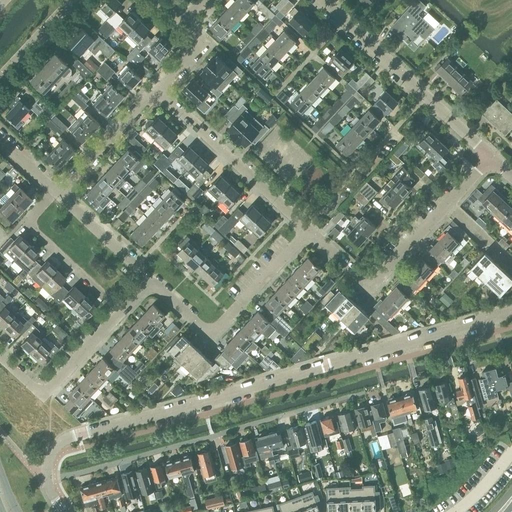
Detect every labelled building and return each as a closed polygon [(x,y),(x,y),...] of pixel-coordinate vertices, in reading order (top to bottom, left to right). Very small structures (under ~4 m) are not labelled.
[(123,4),(120,1),(118,0),(107,0),(101,7),(107,13),(105,14),(109,18),(123,4)] [(236,0),(235,2),(247,13),(256,3),(252,0),(236,0)] [(280,11),(289,1),(288,0),(281,0),(275,7),(280,11)] [(419,0),(416,0),(391,28),(399,36),(404,31),(413,39),(408,44),(415,50),(418,46),(412,41),(419,33),(425,39),(434,29),(418,14),(425,6),(419,0)] [(276,15),(281,20),(294,6),(289,1),(280,11),(276,15)] [(247,13),(235,2),(226,11),(238,22),(247,13)] [(259,8),(271,19),(275,14),(263,3),(259,7),(259,8)] [(290,22),(304,34),(314,23),(300,10),(299,12),(295,7),(290,13),(295,17),(290,22)] [(219,19),(231,30),(238,22),(226,11),(219,19)] [(128,35),(141,21),(137,17),(138,16),(133,12),(132,13),(131,12),(120,25),(125,30),(124,32),(128,35)] [(284,22),(281,20),(276,15),(272,19),(273,20),(265,29),(269,33),(278,24),(280,27),(284,22)] [(231,30),(219,19),(211,28),(222,39),(231,30)] [(102,34),(111,25),(107,21),(98,30),(102,34)] [(141,21),(128,35),(132,39),(134,38),(139,43),(151,31),(150,30),(151,29),(147,25),(146,26),(141,21)] [(250,32),(254,36),(263,27),(258,23),(250,32)] [(111,25),(102,34),(107,38),(115,29),(111,25)] [(67,43),(80,55),(81,55),(80,54),(87,47),(95,54),(100,49),(109,57),(115,50),(101,38),(101,39),(102,38),(104,40),(100,44),(82,28),(67,43)] [(256,38),(261,42),(269,33),(265,29),(256,38)] [(276,40),(288,50),(297,41),(285,30),(276,40)] [(242,40),(247,45),(254,36),(250,32),(242,40)] [(156,56),(160,60),(172,48),(162,38),(149,52),(154,57),(156,56)] [(249,46),(253,50),(261,42),(256,38),(249,46)] [(268,49),(279,60),(288,50),(276,40),(268,49)] [(253,50),(249,46),(240,55),(245,59),(253,50)] [(126,57),(131,62),(140,52),(135,48),(126,57)] [(260,57),(272,68),(279,60),(268,49),(260,57)] [(341,49),(328,64),(341,76),(347,69),(348,71),(355,64),(352,62),(354,60),(341,49)] [(44,92),(59,76),(60,77),(72,76),(71,65),(68,66),(56,55),(32,81),(44,92)] [(214,58),(209,64),(229,83),(237,74),(239,76),(243,71),(229,58),(225,63),(218,56),(215,59),(214,58)] [(260,57),(252,66),(266,79),(271,73),(269,71),(272,68),(260,57)] [(78,59),(73,64),(88,79),(93,74),(78,59)] [(437,71),(451,84),(461,94),(472,82),(448,59),(437,71)] [(135,66),(146,75),(150,71),(140,61),(135,66)] [(94,63),(89,68),(93,72),(98,67),(94,63)] [(101,67),(111,76),(115,72),(105,63),(101,67)] [(221,91),(229,83),(209,64),(203,69),(204,70),(201,73),(209,80),(205,85),(219,97),(223,93),(221,91)] [(125,71),(120,76),(132,88),(133,87),(134,88),(138,84),(137,83),(141,78),(127,65),(123,69),(125,71)] [(111,76),(101,67),(98,70),(108,80),(111,76)] [(324,67),(320,72),(315,77),(327,87),(336,78),(324,67)] [(361,86),(370,76),(366,72),(356,82),(361,86)] [(370,76),(361,86),(365,90),(375,80),(370,76)] [(307,85),(319,96),(327,87),(315,77),(307,85)] [(196,105),(205,113),(211,106),(205,101),(211,95),(194,79),(184,90),(197,103),(196,105)] [(347,90),(339,98),(344,103),(356,90),(347,82),(343,86),(347,90)] [(102,91),(116,105),(120,100),(121,101),(125,97),(124,96),(125,95),(112,83),(107,89),(105,88),(102,91)] [(299,94),(311,105),(319,96),(307,85),(299,94)] [(273,99),(261,88),(257,93),(268,103),(273,99)] [(76,93),(86,102),(90,98),(80,89),(76,93)] [(116,105),(102,91),(98,96),(99,97),(94,103),(107,115),(108,114),(109,115),(113,110),(112,109),(116,105)] [(386,91),(372,106),(384,117),(398,102),(386,91)] [(357,92),(346,104),(350,109),(356,103),(358,105),(364,98),(357,92)] [(64,106),(68,111),(76,102),(84,109),(88,105),(86,103),(86,102),(76,93),(72,97),(72,98),(64,106)] [(311,105),(299,94),(291,103),(303,114),(311,105)] [(14,106),(6,115),(11,119),(9,121),(18,129),(25,122),(21,119),(30,110),(20,101),(22,99),(18,96),(11,103),(14,106)] [(52,118),(56,113),(40,98),(35,103),(52,118)] [(339,98),(331,107),(336,112),(344,103),(339,98)] [(238,110),(244,104),(239,100),(234,106),(238,110)] [(511,114),(497,100),(483,115),(501,132),(506,127),(510,131),(511,127),(511,114)] [(236,139),(255,118),(247,110),(248,109),(244,104),(238,110),(229,120),(234,124),(228,130),(231,133),(230,134),(236,139)] [(346,104),(337,113),(342,118),(350,109),(346,104)] [(238,110),(234,106),(225,116),(229,120),(238,110)] [(323,116),(327,120),(334,113),(330,109),(323,116)] [(360,119),(372,130),(381,120),(369,109),(360,119)] [(77,119),(92,133),(101,123),(86,110),(77,119)] [(52,120),(61,128),(64,131),(68,127),(55,115),(52,120)] [(330,122),(334,127),(341,119),(337,115),(330,122)] [(327,120),(323,116),(315,125),(320,129),(327,120)] [(155,140),(169,125),(161,117),(160,118),(159,117),(155,121),(153,120),(149,120),(146,123),(146,127),(148,129),(147,129),(147,130),(146,131),(155,140)] [(255,118),(236,139),(241,144),(242,143),(245,146),(251,140),(255,144),(270,129),(265,125),(264,126),(255,118)] [(92,133),(77,119),(69,128),(84,142),(92,133)] [(352,128),(364,139),(372,130),(360,119),(352,128)] [(61,128),(52,120),(47,124),(56,133),(61,128)] [(334,127),(330,122),(322,131),(326,135),(334,127)] [(169,125),(155,140),(165,149),(167,148),(178,135),(178,134),(179,133),(169,125)] [(344,136),(356,147),(364,139),(352,128),(344,136)] [(428,151),(439,140),(430,131),(419,142),(428,151)] [(39,133),(31,142),(35,146),(44,137),(39,133)] [(56,148),(68,159),(76,150),(60,135),(57,139),(61,142),(56,148)] [(356,147),(344,136),(336,145),(348,156),(356,147)] [(138,140),(133,144),(143,153),(147,149),(138,140)] [(439,140),(428,151),(425,154),(434,163),(433,164),(441,172),(451,161),(443,154),(448,148),(439,140)] [(393,153),(398,157),(408,146),(403,142),(393,153)] [(187,170),(201,154),(192,146),(191,147),(190,146),(178,159),(179,159),(177,161),(187,170)] [(68,159),(56,148),(51,153),(47,150),(44,154),(59,168),(68,159)] [(129,149),(120,158),(132,169),(143,157),(135,150),(133,153),(129,149)] [(393,153),(389,158),(397,165),(400,165),(403,161),(398,157),(393,153)] [(159,168),(168,158),(164,154),(155,164),(159,168)] [(201,154),(187,170),(196,179),(198,177),(210,165),(209,164),(210,163),(201,154)] [(112,167),(123,178),(132,169),(120,158),(120,159),(112,167)] [(168,158),(159,168),(163,172),(172,162),(168,158)] [(416,165),(411,169),(421,178),(425,174),(416,165)] [(388,183),(403,197),(412,188),(409,185),(414,179),(409,175),(409,172),(403,166),(396,173),(400,178),(395,183),(391,179),(388,183)] [(103,176),(115,187),(120,182),(123,178),(112,167),(103,176)] [(143,179),(147,184),(156,174),(151,170),(143,179)] [(218,199),(232,184),(223,175),(222,177),(221,176),(210,188),(208,190),(218,199)] [(95,185),(107,196),(115,187),(103,176),(95,185)] [(149,185),(153,190),(162,180),(158,176),(149,185)] [(134,188),(139,193),(147,184),(143,179),(134,188)] [(358,192),(368,201),(373,197),(377,191),(367,182),(358,192)] [(9,198),(21,211),(32,199),(19,187),(15,183),(10,188),(15,192),(9,198)] [(190,197),(200,187),(195,183),(186,193),(190,197)] [(403,197),(388,183),(384,187),(388,191),(380,200),(388,207),(391,204),(394,207),(403,197)] [(232,184),(218,199),(230,210),(237,203),(235,201),(241,194),(240,193),(241,192),(232,184)] [(491,211),(503,199),(496,192),(498,190),(491,184),(478,198),(491,211)] [(107,196),(95,185),(87,194),(99,204),(107,196)] [(153,190),(149,185),(140,194),(145,198),(153,190)] [(164,199),(176,210),(183,202),(179,197),(182,194),(175,187),(164,199)] [(200,187),(190,197),(194,201),(204,191),(200,187)] [(139,193),(134,188),(126,197),(130,202),(139,193)] [(368,201),(358,192),(354,196),(364,206),(368,201)] [(9,198),(4,194),(0,198),(0,202),(3,205),(0,207),(0,218),(7,225),(11,221),(12,221),(21,211),(9,198)] [(132,203),(136,208),(145,198),(140,194),(132,203)] [(503,199),(491,211),(500,219),(511,207),(505,201),(507,198),(505,196),(503,199)] [(118,206),(122,210),(130,202),(126,197),(118,206)] [(176,210),(164,199),(156,208),(167,219),(176,210)] [(124,212),(129,216),(136,208),(132,203),(124,212)] [(205,204),(202,208),(200,209),(206,214),(210,209),(205,204)] [(246,232),(249,229),(249,228),(263,213),(254,205),(253,206),(253,205),(241,218),(240,220),(237,223),(246,232)] [(122,210),(118,206),(110,214),(114,219),(122,210)] [(511,230),(511,207),(500,219),(511,230)] [(147,218),(159,228),(167,219),(156,208),(147,218)] [(331,220),(336,224),(344,215),(340,211),(331,220)] [(129,216),(124,212),(116,220),(121,225),(129,216)] [(272,222),(263,213),(249,228),(249,229),(259,238),(260,236),(272,224),(271,223),(272,222)] [(228,220),(219,230),(227,236),(238,224),(237,223),(240,220),(234,214),(228,220)] [(219,230),(228,220),(224,216),(215,226),(219,230)] [(352,221),(367,236),(376,226),(365,216),(360,221),(355,216),(350,220),(352,221)] [(139,226),(151,237),(159,228),(147,218),(139,226)] [(367,236),(352,221),(343,231),(359,245),(367,236)] [(211,235),(215,230),(207,222),(203,227),(211,235)] [(445,233),(438,240),(451,252),(464,237),(449,224),(443,231),(445,233)] [(151,237),(139,226),(131,235),(143,246),(151,237)] [(334,227),(327,234),(333,239),(339,232),(334,227)] [(220,243),(224,238),(215,230),(211,235),(220,243)] [(29,244),(20,235),(14,242),(10,238),(0,248),(0,251),(3,254),(5,251),(14,260),(29,244)] [(178,253),(187,261),(197,249),(199,247),(188,236),(179,246),(182,249),(178,253)] [(228,251),(233,246),(224,238),(220,243),(228,251)] [(234,244),(244,253),(248,249),(238,240),(235,243),(234,244)] [(451,252),(438,240),(432,247),(430,245),(423,252),(438,265),(442,261),(444,262),(446,262),(447,261),(449,262),(454,257),(453,255),(454,254),(451,252)] [(39,253),(29,244),(14,260),(14,261),(27,273),(37,263),(33,259),(39,253)] [(233,246),(228,251),(238,260),(242,255),(233,246)] [(206,258),(198,250),(197,249),(187,261),(195,269),(206,258)] [(438,265),(423,252),(418,258),(420,260),(413,268),(425,279),(438,265)] [(476,275),(492,258),(485,252),(469,269),(476,275)] [(300,267),(312,278),(321,269),(309,257),(300,267)] [(461,261),(465,265),(469,261),(465,257),(461,261)] [(195,269),(204,277),(215,266),(218,262),(215,259),(212,263),(206,258),(195,269)] [(484,282),(500,266),(492,258),(476,275),(484,282)] [(41,267),(37,263),(27,273),(41,286),(46,281),(57,269),(47,261),(41,267)] [(215,266),(204,277),(213,286),(224,274),(215,266)] [(491,289),(507,273),(500,266),(484,282),(491,289)] [(292,276),(304,287),(312,278),(300,267),(292,276)] [(398,279),(413,293),(425,279),(413,268),(407,275),(404,272),(398,279)] [(57,269),(46,281),(51,286),(49,288),(53,291),(50,294),(55,299),(64,288),(60,284),(66,278),(65,277),(57,269)] [(511,276),(507,273),(491,289),(499,296),(511,282),(511,276)] [(283,285),(295,297),(304,287),(292,276),(283,285)] [(321,288),(326,292),(335,282),(330,278),(321,288)] [(413,293),(398,279),(392,286),(394,288),(388,295),(400,306),(413,293)] [(10,284),(4,290),(8,294),(14,288),(10,284)] [(275,294),(287,305),(295,297),(283,285),(275,294)] [(435,289),(440,293),(444,288),(440,285),(435,289)] [(64,288),(55,299),(59,303),(62,300),(66,303),(67,302),(73,307),(84,295),(75,287),(76,287),(75,286),(69,292),(64,288)] [(332,312),(347,295),(340,288),(335,294),(331,291),(321,301),(325,305),(324,305),(332,312)] [(445,293),(439,299),(447,307),(453,301),(445,293)] [(0,303),(0,325),(3,328),(14,316),(9,311),(10,309),(6,305),(9,302),(13,298),(8,294),(4,298),(0,303)] [(287,305),(275,294),(266,303),(272,309),(268,313),(277,322),(282,317),(279,314),(287,305)] [(84,295),(73,307),(71,308),(80,317),(78,320),(82,324),(97,308),(92,304),(93,303),(92,302),(92,303),(84,295)] [(339,319),(355,302),(347,295),(332,312),(339,319)] [(400,306),(388,295),(381,302),(379,300),(373,307),(375,309),(371,314),(392,333),(399,331),(387,320),(400,306)] [(43,302),(38,308),(43,312),(48,306),(43,302)] [(305,306),(309,311),(313,306),(309,302),(305,306)] [(355,302),(339,319),(346,326),(362,309),(355,302)] [(154,304),(145,314),(160,327),(163,324),(160,321),(166,315),(154,304)] [(362,309),(346,326),(354,333),(370,316),(363,309),(362,309)] [(18,312),(14,316),(3,328),(11,335),(12,336),(18,330),(22,334),(32,324),(35,320),(32,316),(28,320),(27,319),(26,320),(18,312)] [(250,321),(262,332),(271,323),(258,312),(250,321)] [(160,327),(145,314),(136,323),(148,334),(153,338),(161,328),(160,327)] [(277,322),(289,333),(293,328),(282,317),(277,322)] [(262,332),(250,321),(241,330),(253,342),(254,341),(262,332)] [(289,333),(277,322),(273,326),(285,337),(289,333)] [(128,332),(140,343),(148,334),(136,323),(128,332)] [(39,331),(32,324),(22,334),(27,338),(21,344),(30,353),(41,341),(36,336),(39,332),(39,331)] [(57,325),(53,330),(63,340),(67,335),(57,325)] [(167,334),(172,338),(180,329),(176,325),(167,334)] [(241,330),(233,339),(245,350),(248,353),(251,350),(256,349),(258,346),(253,342),(241,330)] [(120,341),(132,352),(140,343),(128,332),(120,341)] [(172,338),(167,334),(163,338),(168,342),(172,338)] [(175,358),(190,341),(183,334),(167,351),(175,358)] [(311,335),(302,345),(308,351),(318,340),(311,335)] [(245,350),(233,339),(224,348),(226,350),(221,354),(232,364),(237,368),(244,361),(239,357),(245,350)] [(41,341),(30,353),(38,361),(39,361),(44,365),(49,359),(59,349),(51,341),(46,345),(41,341)] [(132,352),(120,341),(111,350),(123,361),(132,352)] [(190,341),(175,358),(182,365),(198,348),(190,341)] [(272,351),(266,345),(262,349),(268,355),(272,351)] [(149,351),(155,356),(158,353),(152,347),(149,351)] [(198,348),(182,365),(189,372),(205,355),(198,348)] [(155,356),(149,351),(145,355),(151,360),(155,356)] [(232,364),(221,354),(217,359),(228,369),(232,364)] [(205,355),(189,372),(199,381),(206,379),(209,375),(213,374),(220,367),(216,363),(213,367),(211,365),(213,363),(205,355)] [(134,379),(122,368),(115,361),(111,365),(103,358),(95,367),(107,378),(116,368),(131,382),(134,379)] [(270,365),(275,369),(281,367),(274,360),(270,365)] [(122,368),(134,379),(141,371),(135,366),(132,369),(126,364),(122,368)] [(86,376),(98,388),(107,378),(95,367),(86,376)] [(490,369),(496,389),(502,387),(503,389),(509,388),(511,397),(511,396),(511,381),(508,382),(506,377),(502,378),(499,367),(490,369)] [(496,389),(490,369),(482,371),(489,395),(492,395),(491,390),(496,389)] [(78,386),(90,397),(98,388),(86,376),(78,386)] [(467,402),(468,406),(469,406),(476,404),(467,376),(459,378),(462,389),(456,391),(459,399),(464,398),(466,402),(467,402)] [(435,385),(440,401),(445,400),(448,407),(451,406),(455,418),(460,417),(456,405),(455,405),(453,397),(451,398),(449,391),(452,390),(449,382),(447,383),(446,382),(435,385)] [(156,384),(149,391),(153,395),(160,387),(156,384)] [(479,384),(471,386),(476,402),(484,400),(479,384)] [(419,389),(423,404),(425,410),(437,406),(432,386),(430,386),(428,385),(426,386),(425,388),(419,389)] [(90,397),(78,386),(69,395),(76,401),(69,409),(78,418),(85,410),(81,406),(90,397)] [(178,387),(172,393),(177,397),(183,391),(178,387)] [(163,388),(158,394),(161,397),(166,391),(163,388)] [(107,396),(113,401),(117,398),(110,392),(107,396)] [(400,396),(405,413),(418,409),(413,393),(411,393),(409,392),(407,393),(405,395),(400,396)] [(113,401),(107,396),(103,400),(109,405),(113,401)] [(405,413),(400,396),(395,398),(394,397),(389,398),(389,400),(388,400),(393,417),(401,414),(402,419),(407,417),(405,413)] [(372,410),(371,410),(377,432),(382,430),(380,423),(386,421),(387,419),(383,402),(380,403),(380,401),(373,402),(373,404),(371,405),(372,410)] [(480,417),(476,404),(469,406),(472,420),(480,417)] [(367,406),(356,409),(362,431),(371,429),(373,436),(377,434),(372,415),(370,416),(367,406)] [(338,414),(343,431),(357,427),(352,410),(350,411),(348,410),(346,411),(345,412),(338,414)] [(330,417),(329,415),(326,416),(326,418),(321,419),(325,436),(340,432),(338,422),(334,423),(332,416),(330,417)] [(432,416),(424,419),(432,446),(440,443),(440,442),(442,441),(436,419),(433,420),(432,416)] [(322,443),(320,433),(316,421),(307,423),(308,427),(305,428),(310,447),(322,443)] [(299,445),(307,442),(303,429),(300,429),(299,426),(288,429),(292,446),(287,447),(291,458),(300,456),(298,448),(300,448),(299,445)] [(400,427),(393,429),(400,453),(407,451),(400,427)] [(268,434),(272,450),(284,446),(280,431),(268,434)] [(471,431),(466,435),(472,444),(477,440),(471,431)] [(272,450),(268,434),(267,434),(267,432),(260,434),(260,436),(256,437),(261,459),(269,457),(274,456),(273,455),(272,450)] [(346,451),(352,449),(348,438),(343,439),(346,451)] [(242,457),(244,466),(245,468),(252,467),(251,462),(259,460),(257,451),(255,451),(251,439),(248,439),(247,439),(244,439),(243,441),(240,442),(244,456),(242,457)] [(342,440),(336,441),(339,449),(345,448),(342,440)] [(244,466),(242,457),(241,457),(237,443),(234,444),(232,443),(230,443),(229,445),(226,446),(232,469),(240,467),(244,466)] [(198,454),(205,479),(211,477),(208,467),(214,465),(209,451),(206,451),(205,450),(202,451),(201,453),(198,454)] [(184,458),(178,459),(182,474),(189,497),(194,496),(189,476),(191,471),(195,470),(191,456),(189,456),(188,455),(183,456),(184,458)] [(453,458),(445,460),(445,463),(447,470),(456,467),(453,458)] [(182,474),(178,459),(172,461),(172,460),(167,461),(168,462),(166,463),(170,478),(182,474)] [(313,465),(317,478),(323,476),(320,463),(313,465)] [(445,463),(437,465),(439,475),(448,472),(447,470),(445,463)] [(161,464),(151,467),(157,490),(163,488),(162,484),(166,483),(161,464)] [(137,471),(140,485),(141,485),(143,494),(154,491),(147,468),(137,471)] [(306,472),(308,480),(314,479),(311,470),(306,472)] [(335,470),(327,471),(329,478),(336,476),(335,470)] [(122,474),(129,498),(139,495),(132,471),(122,474)] [(105,480),(109,494),(110,499),(122,496),(117,477),(105,480)] [(105,480),(93,483),(101,510),(106,508),(103,496),(109,494),(105,480)] [(289,480),(283,481),(285,489),(291,487),(289,480)] [(281,481),(268,485),(271,494),(284,490),(281,481)] [(101,511),(101,510),(93,483),(81,487),(87,507),(92,505),(94,511),(101,511)] [(266,483),(251,487),(254,497),(268,493),(266,483)] [(375,485),(362,486),(362,488),(363,488),(363,511),(376,511),(377,511),(376,506),(376,501),(376,497),(375,491),(375,485)] [(351,486),(338,487),(340,511),(352,511),(351,489),(351,486)] [(340,511),(338,487),(326,487),(327,511),(340,511)] [(250,488),(243,489),(243,490),(245,497),(252,495),(250,488)] [(351,489),(352,511),(363,511),(363,488),(362,488),(351,489)] [(243,490),(237,492),(240,502),(246,500),(245,497),(243,490)] [(162,491),(156,492),(158,499),(164,497),(162,491)] [(313,491),(302,495),(307,511),(320,511),(321,511),(319,506),(317,501),(315,495),(313,491)] [(222,494),(205,499),(207,506),(207,508),(225,503),(222,494)] [(307,511),(302,495),(290,500),(294,511),(307,511)] [(205,499),(193,501),(195,509),(207,506),(205,499)] [(294,511),(290,500),(279,504),(281,511),(294,511)]
